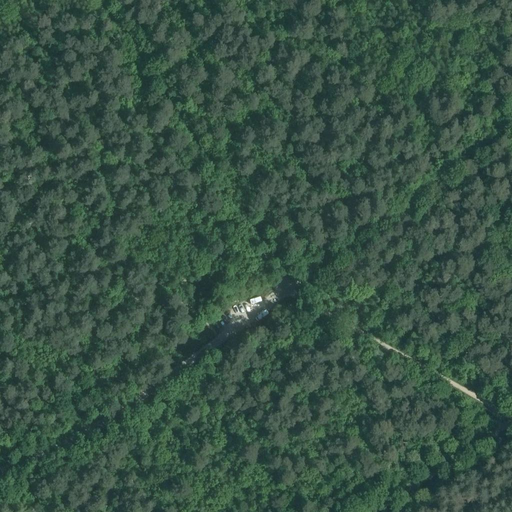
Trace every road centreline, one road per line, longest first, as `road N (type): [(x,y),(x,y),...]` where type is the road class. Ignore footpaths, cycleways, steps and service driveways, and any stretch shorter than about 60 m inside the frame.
road 1 (track): [(511,419),(292,285),(103,0)]
road 2 (unclassified): [(0,465),(114,408),(292,285)]
road 3 (track): [(511,420),(367,511)]
